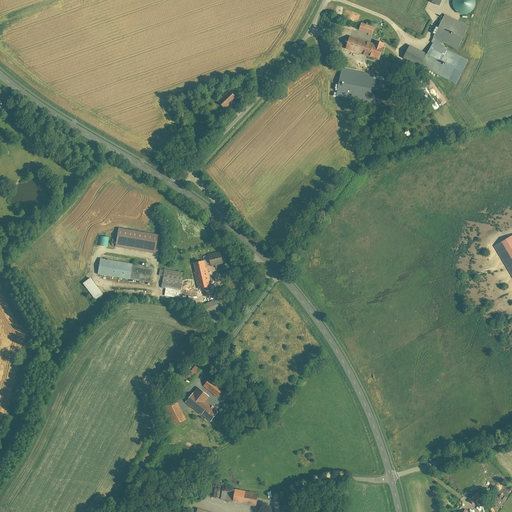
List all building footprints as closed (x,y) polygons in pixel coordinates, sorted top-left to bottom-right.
[(474,8),(475,5),(476,2),(475,0),(454,0),(454,2),(454,5),(456,8),(458,11),(462,12),(465,13),(468,12),(471,11),(474,8)] [(458,49),(470,26),(447,14),(435,37),(437,38),(446,43),(458,49)] [(376,26),(364,22),(361,29),(374,33),(376,26)] [(376,43),(353,36),(349,49),(381,59),(387,42),(377,39),(376,43)] [(332,37),(322,40),(326,57),(336,55),(332,37)] [(435,43),(443,47),(446,43),(437,38),(435,43)] [(443,47),(435,43),(430,52),(423,66),(456,83),(468,60),(443,47)] [(423,66),(430,52),(414,44),(406,58),(423,66)] [(385,66),(400,74),(403,68),(388,60),(385,66)] [(374,73),(345,69),(341,94),(371,98),(374,73)] [(244,83),(239,86),(244,92),(249,89),(244,83)] [(228,90),(216,99),(223,108),(236,99),(228,90)] [(391,109),(403,109),(403,101),(391,101),(391,109)] [(7,105),(0,107),(0,114),(9,111),(7,105)] [(160,234),(119,227),(116,245),(157,252),(160,234)] [(109,237),(102,236),(100,246),(108,247),(109,237)] [(511,236),(495,247),(511,275),(511,236)] [(222,251),(210,254),(212,263),(213,266),(225,263),(222,251)] [(206,265),(212,263),(210,254),(204,255),(205,260),(206,265)] [(154,267),(102,258),(100,273),(151,282),(154,267)] [(196,272),(200,288),(212,285),(208,268),(207,268),(206,265),(205,260),(195,262),(198,272),(196,272)] [(185,272),(166,269),(166,270),(165,276),(164,278),(184,282),(185,272)] [(104,293),(93,277),(85,283),(97,298),(104,293)] [(184,282),(164,278),(163,287),(166,287),(182,290),(182,288),(184,282)] [(165,295),(187,299),(189,291),(182,290),(166,287),(165,295)] [(220,298),(205,304),(208,312),(224,305),(220,298)] [(202,366),(192,359),(182,374),(192,381),(202,366)] [(222,387),(210,377),(203,386),(216,396),(222,387)] [(199,396),(194,391),(186,401),(209,420),(217,410),(206,401),(209,397),(203,391),(199,396)] [(185,420),(176,400),(163,406),(173,425),(185,420)] [(222,500),(235,502),(237,490),(224,488),(222,500)] [(235,502),(256,506),(259,494),(237,490),(235,502)] [(477,493),(469,499),(473,504),(481,499),(477,493)]
